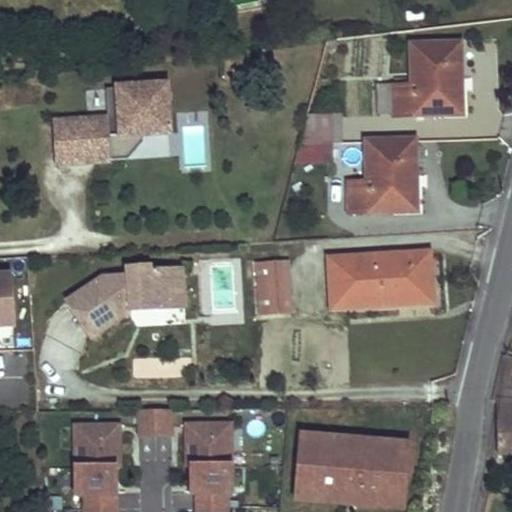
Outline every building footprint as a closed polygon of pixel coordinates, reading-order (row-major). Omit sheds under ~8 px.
[(459,44),(412,46),(413,87),(394,87),(395,114),(395,118),(439,115),(439,112),(461,111),(459,44)] [(248,51),(220,56),(223,75),(251,71),(248,51)] [(168,132),(165,85),(138,86),(138,90),(131,91),(131,87),(106,88),(107,118),(55,122),(58,163),(86,161),(86,154),(111,152),(110,147),(121,135),(142,134),(168,132)] [(394,87),(379,87),(379,114),(395,114),(394,87)] [(340,115),(307,117),(299,145),(341,144),(340,115)] [(206,168),(205,129),(172,129),(172,148),(180,148),(180,168),(206,168)] [(142,141),(142,134),(121,135),(110,147),(111,152),(111,160),(127,158),(142,141)] [(414,142),(366,143),(368,184),(349,185),(350,213),(395,211),(394,208),(417,208),(414,142)] [(86,161),(111,160),(111,152),(86,154),(86,161)] [(429,253),(329,259),(333,309),(402,305),(401,297),(433,295),(429,253)] [(288,262),(257,264),(261,314),(291,312),(288,262)] [(101,278),(65,302),(91,340),(129,312),(138,312),(138,308),(144,307),(145,311),(166,310),(165,294),(183,293),(182,269),(150,271),(150,266),(125,268),(126,276),(101,278)] [(0,328),(16,327),(12,275),(0,275),(0,328)] [(183,293),(165,294),(166,310),(184,309),(183,293)] [(433,295),(401,297),(402,305),(433,303),(433,295)] [(511,373),(511,358),(505,357),(494,403),(498,403),(497,455),(511,454),(511,401),(506,401),(511,373)] [(170,410),(139,410),(139,436),(171,436),(170,410)] [(197,494),(228,494),(231,494),(230,424),(195,425),(195,468),(191,468),(191,494),(197,494)] [(119,425),(74,426),(75,495),(84,495),(115,495),(115,468),(119,468),(119,425)] [(352,506),(393,510),(398,443),(300,435),(295,491),(314,493),(313,503),(334,505),(335,499),(352,500),(352,506)] [(403,511),(409,444),(398,443),(393,510),(403,511)] [(295,491),(294,501),(313,503),(314,493),(295,491)] [(197,494),(196,511),(227,511),(228,494),(197,494)] [(84,511),(115,511),(115,495),(84,495),(84,511)]
